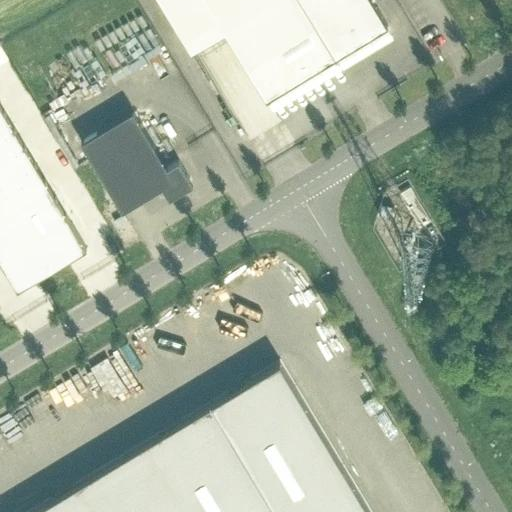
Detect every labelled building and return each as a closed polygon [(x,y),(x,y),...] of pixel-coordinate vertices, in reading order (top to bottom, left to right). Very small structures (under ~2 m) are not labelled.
[(373,0),(161,0),(190,49),(225,28),(267,97),(388,24),(373,0)] [(454,0),(464,15),(488,0),(454,0)] [(0,134),(15,125),(5,108),(0,110),(0,134)] [(188,185),(187,184),(189,177),(190,176),(179,158),(167,165),(133,108),(81,139),(122,208),(162,184),(169,196),(188,185)] [(0,157),(25,142),(15,125),(0,134),(0,157)] [(0,178),(1,180),(35,159),(25,142),(0,157),(0,178)] [(11,197),(46,177),(35,159),(1,180),(11,197)] [(56,194),(46,177),(11,197),(21,214),(56,194)] [(1,180),(0,180),(0,204),(11,197),(1,180)] [(432,219),(410,181),(396,189),(419,227),(432,219)] [(32,232),(66,211),(56,194),(21,214),(32,232)] [(11,197),(0,204),(0,227),(21,214),(11,197)] [(382,202),(379,212),(390,216),(393,205),(382,202)] [(87,245),(66,211),(32,232),(53,266),(87,245)] [(0,250),(32,232),(21,214),(0,227),(0,250)] [(32,232),(0,250),(0,257),(18,287),(53,266),(32,232)] [(373,511),(280,357),(23,511),(373,511)]
